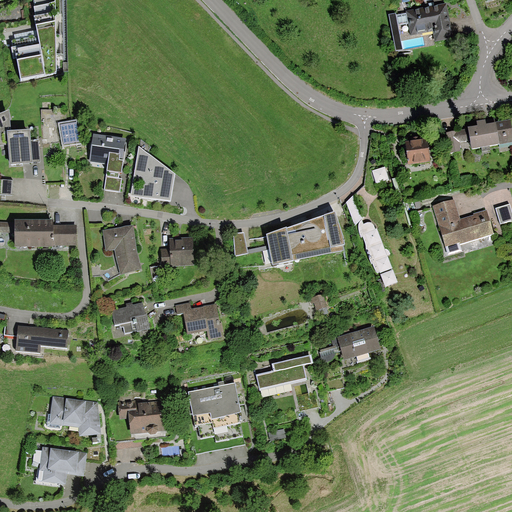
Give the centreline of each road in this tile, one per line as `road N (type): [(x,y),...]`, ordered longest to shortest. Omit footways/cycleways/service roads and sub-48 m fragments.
road 1 (residential): [(364,118),(362,160),(349,187),(278,217),(219,224),(78,204)]
road 2 (residential): [(364,118),(309,96),(208,0)]
road 3 (residential): [(0,502),(45,506),(128,471),(190,472)]
road 4 (residential): [(0,308),(68,317),(79,311),(86,288),(78,204)]
